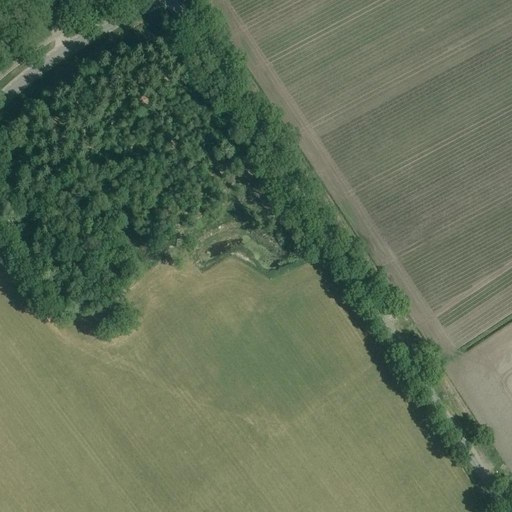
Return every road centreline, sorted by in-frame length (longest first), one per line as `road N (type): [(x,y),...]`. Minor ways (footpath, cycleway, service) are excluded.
road 1 (unclassified): [(507,511),(173,0)]
road 2 (primary): [(0,101),(63,52),(154,0)]
